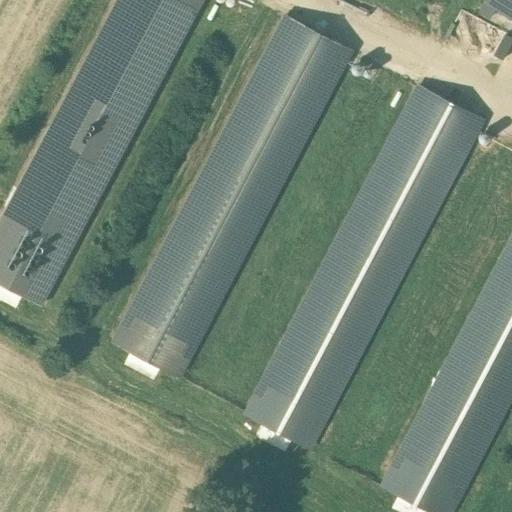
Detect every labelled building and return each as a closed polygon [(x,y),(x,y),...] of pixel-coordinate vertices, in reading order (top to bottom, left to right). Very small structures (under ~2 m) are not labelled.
[(116,0),(0,220),(0,282),(42,304),(202,0),(116,0)] [(511,0),(484,0),(483,2),(494,9),(511,19),(511,0)] [(494,9),(483,2),(478,11),(488,18),(494,9)] [(285,16),(113,341),(179,376),(351,51),(285,16)] [(420,88),(248,415),(307,447),(480,119),(420,88)] [(511,244),(511,247),(384,487),(431,511),(447,511),(511,389),(511,244)]
